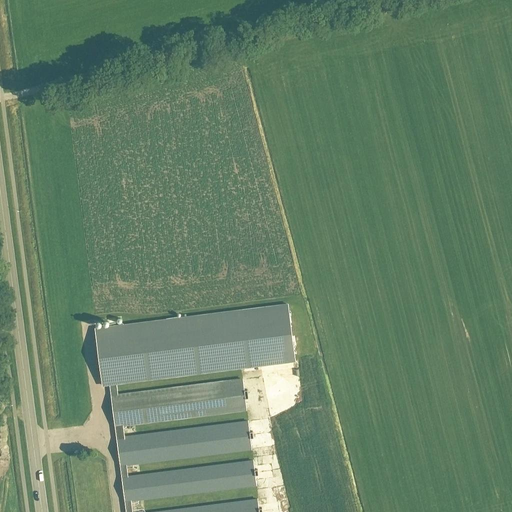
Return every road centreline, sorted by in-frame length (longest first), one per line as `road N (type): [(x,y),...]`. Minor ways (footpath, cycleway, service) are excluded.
road 1 (track): [(391,0),(3,99)]
road 2 (secondary): [(41,511),(0,191)]
